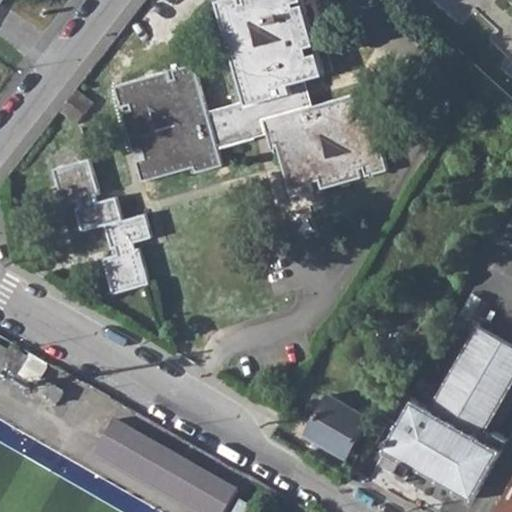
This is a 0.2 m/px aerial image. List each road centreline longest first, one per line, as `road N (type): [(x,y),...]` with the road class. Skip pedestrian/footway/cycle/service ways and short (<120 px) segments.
road 1 (residential): [(0,294),(366,511)]
road 2 (residential): [(0,135),(104,0)]
